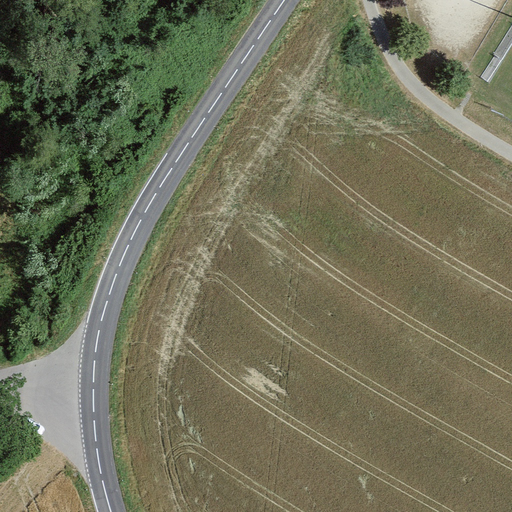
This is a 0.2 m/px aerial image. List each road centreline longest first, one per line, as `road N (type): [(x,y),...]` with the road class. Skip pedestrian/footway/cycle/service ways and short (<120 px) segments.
road 1 (tertiary): [(104,511),(93,415),(99,334),(115,275),(148,194),(280,0)]
road 2 (track): [(369,0),(383,45),(419,96),(511,157)]
